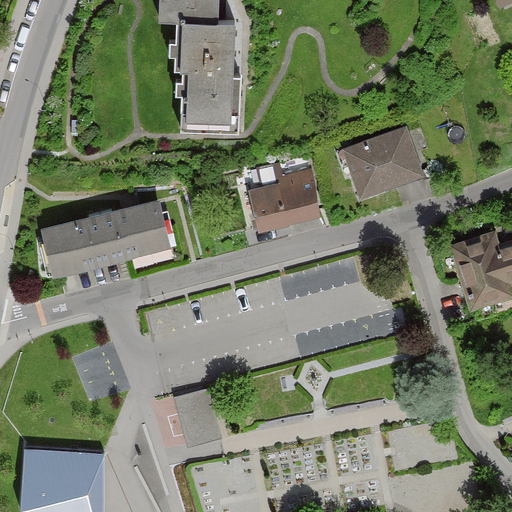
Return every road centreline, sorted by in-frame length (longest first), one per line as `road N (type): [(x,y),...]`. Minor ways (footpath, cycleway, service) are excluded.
road 1 (residential): [(0,324),(311,241),(511,168)]
road 2 (residential): [(52,0),(0,166)]
